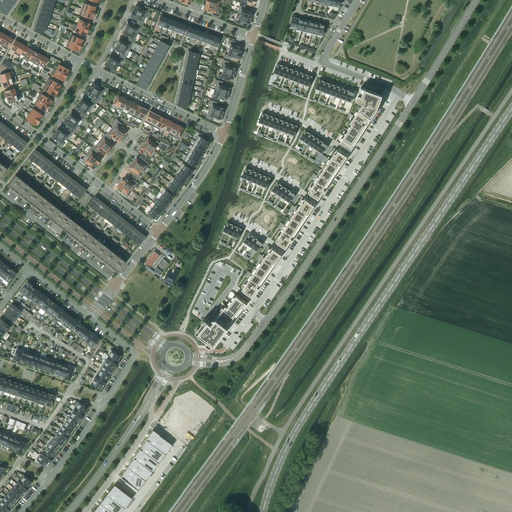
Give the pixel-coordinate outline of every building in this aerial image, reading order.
[(12,5),(4,0),(3,0),(1,4),(9,9),(12,5)] [(94,13),(96,8),(83,3),(81,9),(94,13)] [(218,13),(219,8),(206,3),(204,9),(212,12),(211,15),(219,17),(220,13),(218,13)] [(9,9),(1,4),(0,4),(0,10),(6,14),(9,9)] [(50,12),(52,7),(43,4),(41,9),(50,12)] [(251,17),(252,12),(244,9),(245,6),(239,4),(238,8),(239,8),(237,13),(251,17)] [(148,12),(150,8),(144,6),(143,9),(135,5),(133,11),(146,17),(148,12)] [(50,12),(41,9),(39,14),(49,18),(50,12)] [(94,13),(81,9),(79,14),(92,19),(94,13)] [(146,17),(133,11),(130,16),(138,20),(137,23),(143,26),(142,25),(144,22),(143,22),(146,17)] [(249,23),(251,17),(237,13),(235,19),(234,22),(240,24),(241,21),(249,23)] [(47,23),(49,18),(39,14),(37,19),(47,23)] [(162,27),(166,17),(161,15),(157,25),(162,27)] [(167,28),(171,19),(166,17),(162,27),(167,28)] [(292,17),(290,23),(292,24),(291,28),(296,30),(299,19),(293,17),(292,17)] [(45,28),(47,23),(37,19),(36,25),(45,28)] [(172,30),(176,21),(171,19),(167,28),(172,30)] [(88,30),(90,24),(79,20),(77,25),(74,24),(88,30)] [(177,32),(181,23),(176,21),(172,30),(177,32)] [(142,30),(143,26),(137,23),(135,26),(127,22),(125,27),(137,34),(140,29),(142,30)] [(183,34),(186,25),(181,23),(177,32),(183,34)] [(86,35),(88,30),(74,24),(72,30),(86,35)] [(320,24),(317,35),(323,36),(323,33),(325,34),(326,29),(324,28),(325,25),(320,24)] [(43,33),(45,28),(36,25),(34,30),(43,33)] [(190,37),(194,28),(189,26),(185,35),(190,37)] [(137,34),(125,27),(122,33),(130,37),(128,39),(134,42),(135,39),(137,34)] [(195,39),(199,30),(194,28),(190,37),(195,39)] [(200,41),(204,32),(199,30),(195,39),(200,41)] [(206,43),(209,34),(204,32),(200,41),(206,43)] [(211,45),(214,35),(209,34),(206,43),(211,45)] [(83,40),(71,35),(68,40),(81,46),(83,40)] [(216,47),(219,37),(214,35),(211,45),(216,47)] [(7,50),(13,39),(8,36),(2,47),(7,50)] [(132,46),(134,42),(128,39),(127,42),(119,38),(116,43),(115,43),(129,50),(131,45),(132,46)] [(14,54),(20,43),(15,40),(10,48),(15,51),(13,53),(14,54)] [(81,46),(68,40),(66,46),(79,51),(81,46)] [(240,53),(242,47),(233,45),(234,41),(229,40),(228,43),(230,44),(229,50),(240,53)] [(169,45),(160,41),(157,46),(166,50),(169,45)] [(18,56),(25,45),(20,43),(14,54),(18,56)] [(129,50),(115,43),(114,46),(115,46),(113,49),(121,53),(119,56),(125,59),(127,55),(126,55),(129,50)] [(23,59),(29,48),(25,45),(18,56),(20,54),(24,56),(23,59)] [(166,50),(157,46),(154,50),(163,55),(166,50)] [(28,62),(34,50),(29,48),(23,59),(28,62)] [(33,63),(39,53),(34,50),(28,62),(28,61),(33,63)] [(163,55),(154,50),(152,55),(161,60),(163,55)] [(238,59),(240,53),(229,50),(227,55),(224,54),(223,58),(229,59),(230,56),(238,59)] [(38,66),(43,56),(39,53),(33,63),(38,66)] [(123,62),(125,59),(119,56),(118,59),(111,54),(107,59),(118,65),(120,61),(123,62)] [(161,60),(152,55),(149,60),(158,65),(161,60)] [(43,67),(48,58),(43,56),(38,66),(39,64),(43,67)] [(7,68),(10,62),(4,59),(1,64),(7,68)] [(118,65),(107,59),(104,65),(112,69),(110,72),(115,75),(117,72),(115,70),(118,65)] [(158,65),(149,60),(147,64),(155,69),(158,65)] [(234,73),(236,67),(227,65),(228,62),(223,60),(222,64),(224,64),(223,70),(234,73)] [(275,69),(273,73),(279,75),(282,66),(280,65),(279,64),(278,63),(277,64),(276,67),(275,67),(274,69),(275,69)] [(155,69),(147,64),(144,69),(153,74),(155,69)] [(69,70),(59,65),(56,70),(53,68),(53,69),(66,76),(69,70)] [(282,66),(279,75),(284,77),(287,67),(285,67),(284,66),(283,65),(282,66)] [(287,67),(284,77),(289,79),(292,69),(290,68),(288,67),(287,68),(287,67)] [(66,76),(53,69),(51,74),(64,81),(66,76)] [(153,74),(144,69),(142,74),(150,79),(153,74)] [(292,69),(289,79),(294,81),(297,71),(295,70),(293,69),(292,69)] [(232,79),(234,73),(223,70),(221,75),(218,74),(217,78),(223,80),(224,76),(232,79)] [(14,77),(12,71),(0,74),(0,76),(1,81),(14,77)] [(297,71),(294,81),(299,83),(302,73),(300,72),(298,71),(297,71)] [(302,73),(299,83),(304,84),(307,75),(305,74),(305,73),(303,73),(302,73)] [(150,79),(142,74),(139,79),(148,83),(150,79)] [(307,75),(304,84),(309,86),(313,77),(310,76),(310,75),(308,75),(307,75)] [(13,83),(11,78),(14,77),(1,81),(3,86),(13,83)] [(61,86),(48,78),(45,83),(58,91),(61,86)] [(148,83),(139,79),(136,84),(145,88),(148,83)] [(319,79),(315,89),(320,91),(324,81),(321,80),(320,79),(319,79)] [(228,93),(230,87),(221,85),(222,82),(215,80),(214,83),(216,84),(214,89),(228,93)] [(324,81),(320,91),(325,93),(329,83),(326,82),(325,81),(324,81)] [(58,91),(45,83),(45,84),(46,84),(43,89),(55,96),(58,91)] [(105,92),(107,88),(102,85),(100,88),(93,83),(89,88),(101,96),(104,91),(105,92)] [(329,83),(325,93),(331,95),(334,85),(331,84),(331,83),(330,83),(329,83)] [(334,85),(331,95),(336,96),(339,87),(336,86),(336,85),(335,85),(334,85)] [(339,87),(336,96),(341,98),(344,89),(341,88),(341,87),(340,87),(339,87)] [(352,124),(340,143),(351,150),(377,109),(382,98),(383,95),(361,87),(360,90),(356,100),(363,104),(350,123),(352,124)] [(18,93),(16,88),(5,91),(6,97),(16,94),(18,93)] [(101,96),(89,88),(86,93),(93,98),(91,100),(96,104),(98,101),(98,100),(101,96)] [(226,99),(228,93),(214,89),(213,95),(212,94),(211,98),(217,100),(218,97),(226,99)] [(344,89),(341,98),(346,100),(349,91),(347,90),(346,89),(345,89),(344,89)] [(349,91),(346,100),(351,102),(354,93),(352,92),(351,91),(350,91),(349,91)] [(52,101),(39,93),(36,98),(49,106),(52,101)] [(18,100),(16,94),(6,97),(8,103),(18,100)] [(117,109),(123,97),(118,95),(112,106),(117,109)] [(94,107),(96,104),(91,100),(89,103),(82,97),(79,102),(90,111),(93,107),(94,107)] [(123,109),(128,100),(123,97),(117,109),(119,107),(123,109)] [(49,106),(36,98),(37,99),(34,104),(45,111),(49,106)] [(128,111),(132,102),(128,100),(123,109),(128,111)] [(222,113),(224,108),(215,105),(216,102),(209,100),(208,104),(210,104),(208,109),(222,113)] [(90,111),(79,102),(75,107),(82,112),(80,115),(84,119),(87,116),(84,114),(88,110),(90,111)] [(132,116),(137,105),(132,102),(128,111),(127,113),(132,116)] [(137,118),(142,107),(137,105),(132,116),(137,118)] [(143,119),(147,110),(142,107),(137,118),(138,116),(143,119)] [(42,116),(33,109),(29,114),(39,121),(42,116)] [(220,119),(222,113),(208,109),(207,115),(206,115),(205,118),(211,120),(212,117),(220,119)] [(149,124),(154,113),(149,111),(144,122),(149,124)] [(82,121),(84,119),(80,115),(78,117),(71,112),(67,117),(78,126),(78,125),(76,124),(80,120),(82,121)] [(154,127),(159,116),(154,113),(149,124),(154,127)] [(260,119),(258,122),(264,124),(267,115),(265,114),(264,113),(263,113),(262,113),(261,116),(260,116),(259,118),(260,119)] [(39,121),(29,114),(26,119),(36,125),(39,121)] [(267,115),(264,124),(269,126),(272,117),(270,116),(270,115),(268,115),(267,115)] [(158,129),(164,118),(159,116),(154,127),(158,129)] [(272,117),(269,126),(274,128),(277,119),(275,118),(275,117),(273,116),(273,117),(272,117)] [(78,126),(67,117),(63,122),(70,127),(68,129),(73,133),(75,130),(78,126)] [(163,132),(169,121),(164,118),(158,129),(159,129),(160,127),(164,129),(163,132)] [(277,119),(274,128),(279,130),(282,121),(280,120),(280,119),(278,118),(278,119),(277,119)] [(126,132),(119,127),(121,124),(117,120),(114,123),(115,124),(111,128),(122,137),(126,132)] [(282,121),(279,130),(284,132),(287,122),(285,121),(283,120),(283,121),(282,121)] [(168,134),(174,123),(169,121),(163,132),(168,134)] [(287,122),(284,132),(289,134),(293,124),(290,123),(288,122),(287,122)] [(173,136),(179,125),(174,123),(168,134),(173,136)] [(293,124),(289,134),(294,136),(298,126),(295,125),(293,124)] [(178,139),(184,128),(179,125),(173,136),(178,139)] [(0,135),(3,138),(10,129),(6,126),(0,133),(0,135)] [(71,136),(73,133),(68,129),(66,132),(59,127),(56,131),(67,140),(70,136),(71,136)] [(122,137),(111,128),(108,132),(105,135),(104,134),(110,139),(112,136),(119,142),(122,137)] [(7,142),(14,133),(10,129),(3,138),(7,142)] [(305,130),(299,138),(304,142),(309,133),(307,132),(307,131),(306,130),(305,130)] [(61,143),(65,139),(67,140),(56,131),(52,136),(59,141),(57,144),(61,148),(64,145),(61,143)] [(12,145),(19,136),(14,133),(7,142),(12,145)] [(309,133),(304,142),(308,145),(314,136),(312,135),(312,134),(310,133),(309,133)] [(113,145),(107,140),(108,138),(110,139),(104,134),(101,137),(102,137),(99,142),(109,150),(113,145)] [(16,148),(23,139),(19,136),(12,145),(16,148)] [(210,142),(208,142),(209,140),(206,139),(206,140),(198,136),(195,141),(207,148),(210,142)] [(314,136),(308,145),(313,148),(318,139),(316,138),(316,137),(315,136),(314,136)] [(20,152),(27,143),(23,139),(16,148),(20,152)] [(170,146),(164,143),(160,141),(159,143),(156,141),(154,144),(148,139),(144,143),(155,152),(153,150),(157,146),(165,153),(170,146)] [(318,139),(313,148),(317,151),(323,142),(321,141),(321,140),(319,139),(318,139)] [(207,148),(195,141),(192,146),(204,152),(207,148)] [(109,150),(99,142),(95,146),(93,145),(91,147),(97,152),(99,150),(106,155),(109,150)] [(323,142),(317,151),(322,154),(328,145),(325,144),(325,143),(324,142),(323,142)] [(155,152),(144,143),(140,148),(147,153),(145,156),(150,160),(152,157),(152,156),(155,152)] [(204,152),(192,146),(189,151),(201,157),(204,152)] [(100,159),(94,154),(96,151),(97,152),(91,147),(89,150),(89,151),(86,155),(97,164),(100,159)] [(33,161),(40,152),(35,149),(28,158),(33,161)] [(337,149),(308,192),(318,198),(319,199),(319,198),(347,156),(337,149)] [(198,162),(201,157),(189,151),(187,156),(198,162)] [(37,165),(44,156),(40,152),(33,161),(37,165)] [(93,168),(97,164),(86,155),(82,159),(81,158),(78,161),(84,166),(86,163),(93,168)] [(41,168),(48,159),(44,156),(37,165),(41,168)] [(198,162),(187,156),(184,161),(195,167),(198,162)] [(143,163),(136,158),(132,163),(143,171),(147,167),(150,164),(145,161),(143,163)] [(45,171),(52,162),(48,159),(41,168),(45,171)] [(50,175),(57,166),(52,162),(45,171),(50,175)] [(143,171),(132,163),(129,167),(135,173),(133,175),(138,179),(140,176),(138,174),(141,170),(143,172),(143,171)] [(193,171),(182,163),(179,168),(189,176),(193,171)] [(54,178),(61,169),(57,166),(50,175),(54,178)] [(189,176),(179,168),(175,172),(186,180),(189,176)] [(243,174),(241,177),(247,179),(251,170),(248,169),(248,168),(246,168),(245,168),(244,171),(243,172),(243,173),(243,174)] [(58,181),(65,173),(61,169),(54,178),(58,181)] [(251,170),(247,179),(252,181),(256,172),(253,171),(251,170)] [(186,180),(175,172),(178,174),(174,178),(172,177),(183,185),(186,180)] [(256,172),(252,181),(257,184),(261,174),(258,173),(256,172)] [(62,185),(69,176),(65,173),(58,181),(62,185)] [(261,174),(257,184),(262,186),(266,176),(263,175),(261,174)] [(14,176),(8,184),(118,271),(125,263),(14,176)] [(66,188),(74,179),(69,176),(62,185),(66,188)] [(266,176),(262,186),(267,188),(271,179),(268,177),(266,176)] [(131,182),(124,177),(123,179),(122,179),(120,181),(132,191),(135,186),(137,187),(139,184),(133,180),(131,182)] [(183,185),(172,177),(169,181),(179,189),(183,185)] [(71,191),(78,183),(74,179),(66,188),(71,191)] [(132,191),(120,181),(121,182),(117,187),(124,192),(122,195),(126,198),(129,195),(128,195),(132,191)] [(179,189),(169,181),(169,182),(171,183),(167,188),(176,194),(179,189)] [(277,182),(271,190),(276,193),(282,185),(279,184),(279,183),(278,182),(277,182)] [(73,198),(82,186),(78,183),(71,191),(73,193),(71,196),(73,198)] [(282,185),(276,193),(280,196),(286,188),(284,187),(284,186),(282,185)] [(79,198),(86,190),(86,189),(82,186),(73,198),(74,199),(77,196),(79,198)] [(286,188),(280,196),(285,199),(291,191),(288,190),(288,189),(287,188),(286,188)] [(174,197),(166,190),(162,195),(170,201),(174,197)] [(291,191),(285,199),(290,203),(295,194),(293,193),(293,192),(291,191)] [(170,201),(162,195),(159,199),(167,206),(170,201)] [(90,211),(99,199),(95,196),(88,205),(90,207),(88,210),(90,211)] [(304,198),(276,241),(286,247),(286,248),(286,247),(287,247),(314,206),(315,205),(314,205),(304,198)] [(96,212),(103,203),(99,199),(90,211),(91,212),(94,209),(96,212)] [(167,206),(159,199),(155,204),(163,210),(167,206)] [(101,215),(108,206),(103,203),(96,212),(101,215)] [(163,210),(155,204),(152,208),(160,215),(163,210)] [(105,218),(112,209),(108,206),(101,215),(105,218)] [(160,215),(152,208),(148,213),(149,214),(148,216),(152,218),(154,219),(155,218),(156,219),(160,215)] [(109,222),(116,213),(112,209),(105,218),(109,222)] [(113,225),(120,216),(116,213),(109,222),(113,225)] [(118,228),(125,219),(120,216),(113,225),(118,228)] [(122,232),(129,223),(125,219),(118,228),(122,232)] [(224,227),(223,231),(228,233),(232,224),(230,223),(228,222),(227,222),(225,225),(224,227)] [(126,235),(133,226),(129,223),(122,232),(126,235)] [(232,224),(228,233),(233,236),(237,227),(235,226),(234,225),(233,224),(232,225),(232,224)] [(130,238),(137,229),(133,226),(126,235),(130,238)] [(237,227),(233,236),(238,238),(242,229),(239,228),(239,227),(238,227),(237,227)] [(134,242),(141,233),(137,229),(130,238),(134,242)] [(139,245),(146,236),(141,233),(134,242),(139,245)] [(249,233),(243,242),(248,245),(254,237),(251,235),(251,234),(250,233),(249,234),(249,233)] [(254,237),(248,245),(252,248),(258,240),(256,238),(256,237),(254,237)] [(258,240),(252,248),(257,251),(263,243),(260,241),(259,240),(258,240)] [(272,247),(242,289),(252,296),(253,296),(282,255),(282,254),(281,254),(272,247)] [(157,259),(151,254),(145,262),(150,267),(157,259)] [(168,264),(162,260),(156,267),(157,268),(155,270),(160,274),(161,271),(162,272),(168,264)] [(0,276),(3,279),(11,269),(7,266),(0,274),(0,276)] [(8,283),(16,273),(11,269),(3,279),(8,283)] [(172,285),(179,271),(174,269),(172,274),(168,271),(163,281),(172,285)] [(23,295),(31,285),(27,281),(19,291),(23,295)] [(28,298),(36,288),(31,285),(23,295),(28,298)] [(33,300),(40,292),(36,288),(28,298),(29,297),(33,300)] [(37,304),(44,295),(40,292),(33,300),(37,304)] [(40,308),(48,298),(44,295),(37,304),(41,307),(40,308)] [(203,322),(196,331),(208,340),(206,342),(211,346),(213,344),(214,345),(247,303),(237,295),(227,307),(226,305),(212,323),(206,318),(203,322)] [(45,312),(52,302),(48,298),(40,308),(45,312)] [(49,315),(57,305),(52,302),(45,312),(49,315)] [(22,312),(11,303),(7,308),(18,317),(22,312)] [(53,318),(61,308),(57,305),(49,315),(50,314),(54,317),(53,318)] [(18,317),(7,308),(4,313),(14,322),(18,317)] [(57,322),(65,312),(61,308),(53,318),(57,322)] [(29,321),(33,316),(28,312),(24,317),(29,321)] [(63,324),(69,315),(65,312),(57,322),(59,320),(63,324)] [(67,327),(74,318),(69,315),(63,324),(67,327)] [(10,327),(0,318),(0,326),(6,332),(10,327)] [(71,330),(78,322),(74,318),(67,327),(71,330)] [(76,334),(82,325),(78,322),(71,330),(76,334)] [(80,337),(86,329),(82,325),(76,334),(80,337)] [(84,340),(91,332),(86,329),(80,337),(84,340)] [(87,345),(95,335),(91,332),(84,340),(88,343),(87,345)] [(91,349),(99,339),(95,335),(87,345),(91,349)] [(18,362),(23,349),(17,347),(13,359),(18,361),(18,362)] [(24,364),(28,351),(23,349),(18,362),(21,363),(22,362),(24,363),(24,364)] [(121,356),(110,350),(107,355),(118,361),(121,356)] [(30,366),(34,353),(33,355),(28,353),(29,351),(28,351),(24,364),(27,365),(27,364),(30,365),(30,366)] [(36,367),(40,355),(34,353),(30,366),(33,367),(33,366),(36,367),(35,367),(36,367)] [(41,369),(45,357),(40,355),(36,367),(38,368),(39,368),(41,369)] [(118,361),(107,355),(104,359),(115,366),(118,361)] [(47,371),(51,358),(50,361),(45,359),(46,357),(45,357),(41,369),(44,370),(47,370),(47,371)] [(53,373),(56,363),(57,360),(51,358),(47,371),(50,372),(53,372),(52,373),(53,373)] [(115,366),(104,359),(101,364),(112,370),(114,366),(115,366)] [(58,375),(62,364),(56,363),(53,373),(55,374),(56,374),(58,374),(58,375)] [(64,377),(68,365),(67,366),(62,364),(58,375),(61,376),(61,375),(64,376),(64,377)] [(112,370),(101,364),(98,368),(109,375),(112,370)] [(70,379),(72,371),(74,372),(76,367),(68,365),(64,377),(70,379)] [(109,375),(98,368),(95,373),(106,380),(107,379),(106,379),(109,375)] [(106,380),(95,373),(93,377),(104,384),(106,380)] [(104,384),(93,377),(92,378),(93,379),(91,383),(101,389),(104,384)] [(0,390),(4,392),(8,380),(5,380),(5,379),(2,378),(0,385),(0,390)] [(10,394),(14,382),(13,382),(11,381),(8,380),(4,392),(10,394)] [(15,396),(20,384),(19,383),(19,384),(17,383),(14,382),(10,394),(15,396)] [(21,398),(25,386),(25,385),(25,386),(22,385),(20,384),(15,396),(21,398)] [(27,400),(31,387),(30,388),(28,387),(25,386),(21,398),(27,400)] [(32,402),(37,389),(36,389),(36,390),(34,389),(34,388),(31,387),(27,400),(32,402)] [(38,404),(42,391),(42,392),(39,391),(40,390),(37,389),(32,402),(38,404)] [(183,413),(197,395),(189,389),(173,397),(169,403),(183,413)] [(44,406),(48,393),(47,394),(45,393),(45,392),(42,391),(38,404),(44,406)] [(51,403),(54,395),(48,393),(44,406),(51,408),(53,404),(51,403)] [(205,402),(197,395),(183,413),(192,420),(205,402)] [(88,409),(78,402),(76,401),(73,405),(75,406),(75,407),(84,413),(88,409)] [(215,409),(205,402),(192,420),(201,427),(215,409)] [(84,413),(75,407),(72,411),(81,418),(84,413)] [(81,418),(72,411),(71,411),(72,412),(69,415),(68,414),(67,414),(78,422),(81,418)] [(78,422),(67,414),(64,419),(74,426),(78,422)] [(74,426),(64,419),(66,420),(63,424),(71,431),(74,426)] [(71,431),(63,424),(59,429),(68,435),(70,432),(71,431)] [(68,435),(59,429),(56,433),(65,440),(68,435)] [(153,430),(146,440),(165,454),(173,445),(153,430)] [(4,446),(9,434),(8,435),(3,433),(4,432),(0,440),(0,444),(1,445),(2,444),(4,445),(4,446)] [(65,440),(56,433),(53,437),(52,436),(51,436),(61,444),(63,442),(65,440)] [(10,448),(15,436),(9,434),(4,446),(7,447),(7,446),(10,448),(9,448),(10,448)] [(15,451),(20,439),(15,436),(10,448),(12,450),(13,449),(15,450),(15,451)] [(61,444),(51,436),(48,441),(58,448),(61,444)] [(21,453),(26,441),(20,439),(15,451),(21,453)] [(146,440),(140,449),(159,463),(165,454),(146,440)] [(58,448),(48,441),(45,445),(55,452),(58,448)] [(55,452),(45,445),(46,446),(44,450),(43,450),(52,457),(52,456),(55,452)] [(139,449),(133,458),(152,472),(159,463),(140,449),(139,449)] [(52,457),(43,450),(40,454),(39,453),(38,454),(49,461),(52,457)] [(49,461),(38,454),(35,458),(45,466),(49,461)] [(133,458),(127,467),(145,481),(152,472),(133,458)] [(127,467),(120,477),(138,490),(145,481),(127,467)] [(32,483),(23,475),(19,479),(28,487),(32,483)] [(28,487),(19,479),(16,483),(24,491),(28,487)] [(24,491),(16,483),(16,484),(13,488),(20,495),(24,491)] [(114,484),(106,494),(124,508),(132,498),(120,489),(114,484)] [(20,495),(13,488),(9,492),(17,499),(20,495)] [(17,499),(9,492),(5,496),(13,503),(17,499)] [(106,494),(99,503),(111,511),(121,511),(124,508),(106,494)] [(13,503),(5,496),(2,499),(1,498),(0,498),(10,507),(12,504),(13,503)] [(10,507),(0,498),(0,505),(6,511),(10,507)] [(99,503),(92,511),(111,511),(99,503)]
